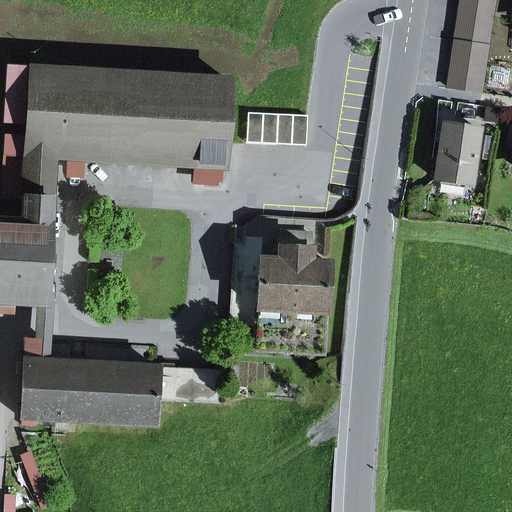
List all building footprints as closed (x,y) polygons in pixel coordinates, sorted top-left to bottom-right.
[(460,0),(448,88),(479,93),(491,12),(492,0),(460,0)] [(511,0),(492,0),(491,12),(511,14),(511,0)] [(221,166),(223,166),(228,80),(8,67),(5,121),(27,122),(26,137),(4,135),(0,197),(21,198),(20,222),(47,223),(52,156),(197,165),(221,166)] [(276,144),(335,147),(337,118),(277,115),(276,144)] [(442,124),(434,179),(470,184),(478,129),(442,124)] [(196,175),(220,176),(221,166),(197,165),(196,175)] [(0,302),(30,304),(44,305),(44,295),(47,223),(20,222),(0,220),(0,302)] [(254,350),(323,354),(327,262),(309,261),(310,234),(279,233),(277,260),(259,259),(254,350)] [(24,344),(24,360),(47,362),(48,330),(50,296),(44,295),(44,305),(30,304),(29,329),(28,340),(24,344)] [(47,362),(24,360),(21,418),(20,425),(38,426),(38,419),(154,425),(156,396),(219,399),(221,371),(47,362)] [(23,456),(41,508),(51,504),(33,452),(23,456)] [(14,511),(15,496),(4,495),(3,511),(14,511)]
